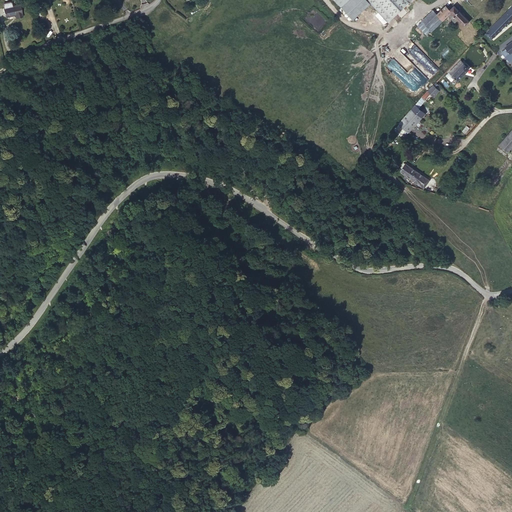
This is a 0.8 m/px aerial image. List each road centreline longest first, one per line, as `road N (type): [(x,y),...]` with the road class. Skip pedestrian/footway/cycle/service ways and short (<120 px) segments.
road 1 (tertiary): [(0,355),(44,310),(107,215),(135,187),(164,179),(241,199),(362,271),(442,265),(486,294),(511,291)]
road 2 (residential): [(158,0),(18,54)]
